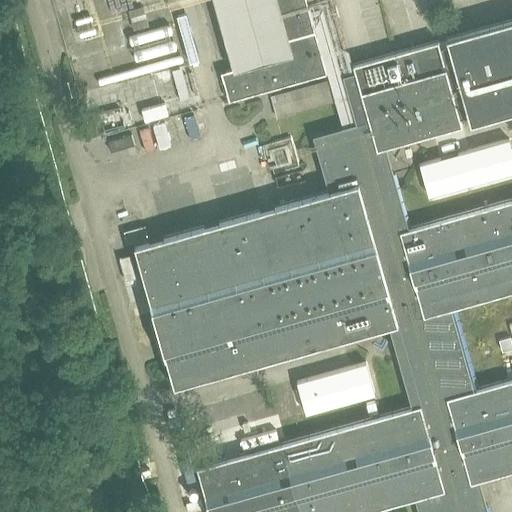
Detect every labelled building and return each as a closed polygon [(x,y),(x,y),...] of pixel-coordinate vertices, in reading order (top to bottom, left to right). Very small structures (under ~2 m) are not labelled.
[(275,0),(290,52),(221,72),(229,101),(327,73),(306,0),(275,0)] [(128,10),(134,30),(149,25),(144,6),(128,10)] [(487,511),(479,480),(511,470),(511,378),(476,388),(453,307),(511,290),(511,198),(408,228),(386,147),(462,126),(458,111),(466,108),(470,123),(511,111),(511,19),(446,38),(449,46),(440,48),(438,40),(353,64),(359,86),(347,89),(356,123),(313,135),(329,191),(134,245),(174,386),(389,325),(412,407),(197,467),(209,511),(364,511),(415,498),(418,511),(487,511)] [(509,138),(469,150),(419,164),(428,196),(511,171),(511,148),(509,140),(509,138)] [(127,242),(148,237),(145,226),(124,231),(127,242)] [(502,351),(511,348),(511,341),(511,336),(499,340),(502,351)] [(375,393),(366,362),(297,381),(306,412),(375,393)]
